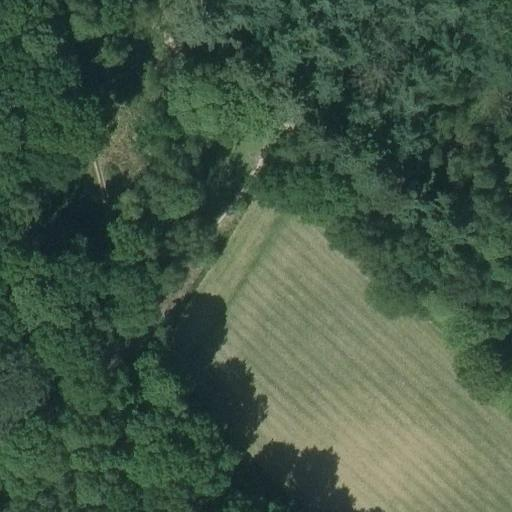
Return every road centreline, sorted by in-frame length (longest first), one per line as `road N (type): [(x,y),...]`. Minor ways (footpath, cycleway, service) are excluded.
road 1 (track): [(511,259),(370,171),(281,129),(126,0)]
road 2 (track): [(257,511),(198,460),(125,369),(0,245)]
road 3 (track): [(110,353),(117,341),(109,218),(85,102),(35,0)]
road 4 (track): [(117,341),(281,129)]
